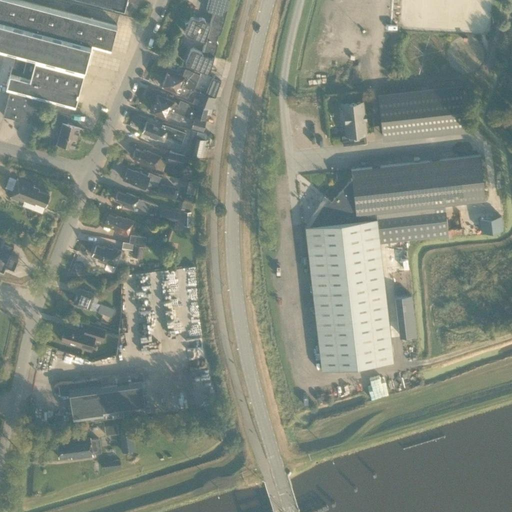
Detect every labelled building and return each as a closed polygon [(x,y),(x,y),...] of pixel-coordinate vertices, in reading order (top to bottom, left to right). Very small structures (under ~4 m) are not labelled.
[(0,0),(0,49),(14,53),(9,72),(5,88),(10,89),(3,116),(28,123),(32,110),(37,111),(42,112),(44,107),(41,106),(44,98),(59,102),(71,105),(75,106),(91,45),(110,50),(117,24),(23,0),(0,0)] [(80,0),(124,11),(126,0),(80,0)] [(208,29),(204,41),(202,51),(193,47),(190,49),(185,61),(186,63),(207,73),(210,71),(217,43),(216,40),(218,34),(221,32),(229,0),(208,0),(206,8),(208,10),(212,12),(210,22),(209,24),(208,27),(208,29)] [(199,17),(199,18),(193,15),(190,16),(188,21),(185,22),(186,25),(184,30),(185,33),(204,41),(208,29),(208,27),(209,24),(210,22),(204,20),(205,19),(204,17),(201,16),(199,17)] [(193,90),(197,81),(200,74),(185,68),(182,75),(178,73),(178,74),(168,70),(165,78),(191,89),(193,90)] [(206,94),(215,98),(222,81),(213,77),(206,94)] [(187,96),(191,89),(165,78),(161,85),(171,89),(187,96)] [(462,83),(377,93),(383,140),(467,130),(462,83)] [(208,95),(201,92),(197,103),(211,108),(215,98),(208,95)] [(158,95),(154,103),(177,112),(182,114),(183,115),(188,103),(180,99),(178,104),(176,101),(174,100),(167,98),(167,99),(158,95)] [(362,101),(344,103),(347,135),(350,134),(365,133),(362,101)] [(57,111),(53,125),(61,128),(57,142),(73,147),(79,127),(66,123),(69,114),(71,105),(59,102),(57,111)] [(154,103),(151,111),(160,115),(160,116),(166,118),(167,115),(179,120),(182,114),(177,112),(154,103)] [(194,116),(205,119),(208,107),(197,104),(194,116)] [(206,121),(194,117),(191,128),(203,131),(206,121)] [(146,120),(141,131),(149,134),(148,136),(156,139),(157,137),(164,140),(165,136),(170,138),(174,140),(178,130),(175,128),(172,127),(170,130),(146,120)] [(351,144),(350,134),(347,135),(342,135),(342,145),(351,144)] [(189,153),(202,156),(206,140),(193,136),(189,153)] [(143,149),(142,151),(135,148),(132,156),(141,160),(141,162),(155,168),(160,156),(143,149)] [(185,155),(169,151),(167,161),(182,165),(185,155)] [(351,169),(352,177),(331,200),(327,197),(309,225),(305,226),(321,369),(393,361),(376,211),(485,199),(480,154),(351,169)] [(135,170),(134,171),(127,168),(123,179),(130,182),(129,183),(144,189),(146,183),(149,176),(147,175),(135,170)] [(149,171),(147,175),(149,176),(146,183),(148,184),(151,184),(151,182),(157,185),(160,176),(149,171)] [(12,189),(10,197),(24,202),(23,205),(42,212),(45,204),(49,193),(38,189),(39,188),(33,186),(34,184),(17,178),(16,178),(12,189)] [(157,194),(173,197),(175,186),(159,183),(157,194)] [(135,207),(146,211),(149,202),(126,192),(125,194),(118,191),(114,200),(124,203),(123,205),(134,209),(135,207)] [(178,207),(185,209),(185,207),(186,201),(179,200),(178,207)] [(378,211),(379,220),(435,214),(434,205),(378,211)] [(158,219),(176,222),(178,212),(160,208),(158,219)] [(117,215),(116,216),(109,214),(104,224),(114,228),(113,230),(120,232),(120,233),(127,236),(133,221),(126,218),(126,219),(117,215)] [(502,215),(479,217),(481,232),(502,230),(503,230),(503,229),(502,215)] [(387,241),(435,236),(435,235),(434,231),(434,229),(387,235),(387,241)] [(129,242),(145,245),(146,236),(130,233),(129,242)] [(133,243),(145,245),(123,241),(122,247),(132,249),(133,243)] [(14,246),(5,242),(0,253),(0,269),(3,271),(6,263),(13,266),(17,257),(10,254),(14,246)] [(144,246),(134,244),(132,256),(142,258),(144,246)] [(104,248),(96,245),(92,254),(100,258),(100,259),(107,262),(107,263),(115,266),(119,257),(123,258),(125,252),(113,247),(112,249),(105,246),(104,248)] [(89,308),(93,310),(98,296),(94,295),(94,294),(79,288),(73,303),(88,309),(89,308)] [(412,294),(395,296),(399,337),(416,334),(412,294)] [(111,316),(114,308),(100,303),(97,311),(111,316)] [(82,347),(90,350),(94,337),(102,340),(105,330),(87,324),(84,331),(65,325),(61,340),(82,346),(82,347)] [(102,413),(145,407),(141,380),(98,386),(97,378),(68,382),(68,383),(58,385),(60,394),(69,393),(73,420),(102,415),(102,413)] [(208,433),(207,424),(200,425),(201,434),(208,433)] [(104,426),(105,434),(118,433),(117,425),(104,426)] [(135,450),(132,430),(119,431),(122,451),(135,450)] [(59,443),(57,443),(58,456),(70,455),(71,458),(92,456),(92,453),(101,452),(100,438),(90,439),(90,438),(59,441),(59,443)] [(112,460),(113,467),(121,466),(120,459),(112,460)]
